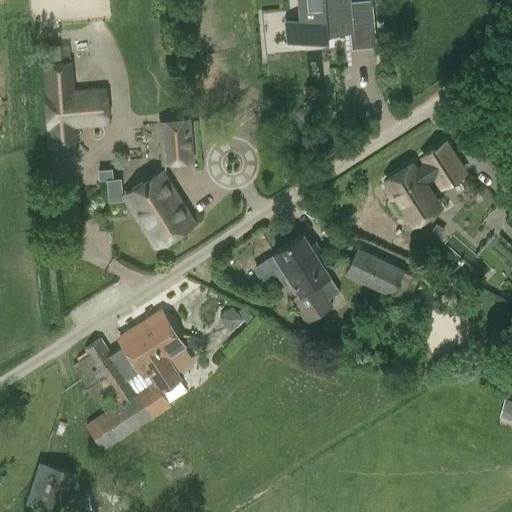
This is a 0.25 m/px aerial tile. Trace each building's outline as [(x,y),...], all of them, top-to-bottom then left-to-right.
[(371,0),(370,0),(350,2),(349,0),(298,0),(303,42),(327,40),(327,35),(349,32),(348,22),(374,19),(371,0)] [(73,61),(42,63),(48,149),(77,147),(76,127),(109,124),(106,88),(75,90),(73,61)] [(157,122),(161,165),(194,162),(191,120),(157,122)] [(397,193),(408,210),(417,224),(437,211),(421,186),(435,177),(441,186),(463,172),(445,144),(423,159),(424,161),(417,165),(419,167),(412,171),(411,170),(390,183),(392,186),(388,188),(393,195),(397,193)] [(113,167),(98,168),(99,179),(114,178),(113,167)] [(162,173),(125,197),(155,245),(192,222),(162,173)] [(108,201),(122,200),(121,177),(107,178),(108,201)] [(292,298),(293,299),(292,299),(307,321),(331,306),(327,299),(339,291),(303,235),(273,254),(274,255),(267,259),(292,298)] [(404,271),(405,269),(357,247),(344,275),(391,297),(391,296),(407,303),(418,278),(404,271)] [(231,329),(242,317),(230,305),(219,318),(231,329)] [(108,394),(114,405),(154,380),(162,392),(182,379),(166,354),(181,345),(161,313),(120,339),(123,345),(111,354),(101,339),(83,351),(86,356),(72,366),(86,388),(86,389),(95,403),(108,394)] [(371,348),(378,335),(359,326),(353,339),(371,348)] [(154,380),(114,405),(86,423),(102,450),(171,406),(169,403),(162,392),(154,380)] [(499,417),(511,419),(511,400),(504,398),(499,417)] [(53,511),(63,511),(76,473),(66,470),(68,462),(57,458),(55,466),(39,461),(25,503),(53,511)]
